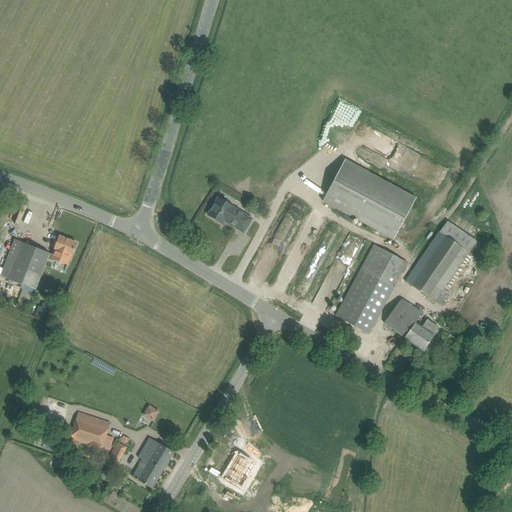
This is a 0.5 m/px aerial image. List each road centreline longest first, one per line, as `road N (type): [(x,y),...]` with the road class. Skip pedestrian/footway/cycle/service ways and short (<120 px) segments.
road 1 (tertiary): [(511,442),(275,316)]
road 2 (tertiary): [(138,232),(213,0)]
road 3 (tertiary): [(160,511),(275,316)]
road 4 (tertiary): [(275,316),(138,232)]
road 5 (tertiary): [(138,232),(0,177)]
